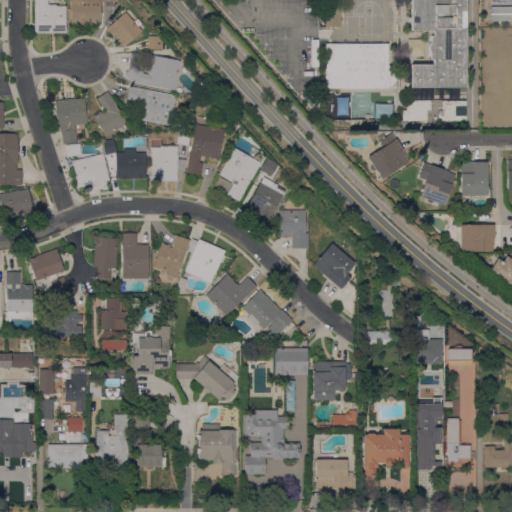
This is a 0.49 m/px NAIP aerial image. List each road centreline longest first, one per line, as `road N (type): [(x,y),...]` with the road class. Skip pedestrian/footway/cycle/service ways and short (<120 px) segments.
road 1 (residential): [(0,240),(111,205),(206,215),(234,229),(349,334)]
road 2 (residential): [(68,217),(19,69),(15,0)]
